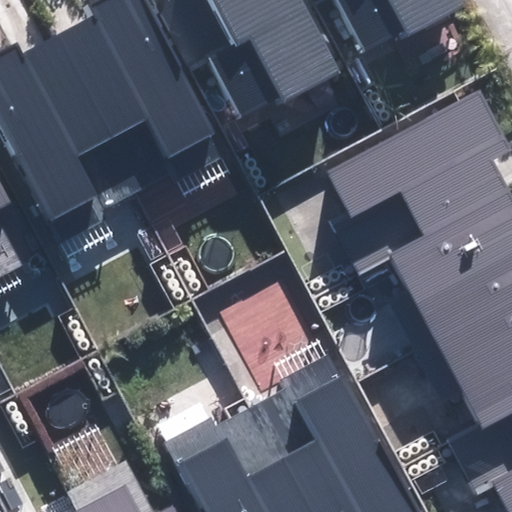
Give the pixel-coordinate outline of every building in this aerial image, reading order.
[(315,0),(336,0),(363,50),(401,30),(404,37),(468,4),(465,0),(87,0),(96,15),(24,53),(19,42),(0,51),(0,124),(62,242),(108,218),(93,189),(159,155),(174,185),(228,157),(181,68),(208,55),(239,114),(275,95),(279,104),(344,70),(309,3),(315,0)] [(495,482),(510,511),(511,511),(511,196),(493,160),(511,149),(511,148),(481,91),(327,172),(350,215),(331,225),(360,278),(395,259),(481,421),(449,437),(478,491),(495,482)] [(0,211),(14,204),(0,177),(0,257),(4,255),(0,248),(0,211)] [(166,442),(203,511),(415,511),(331,355),(280,382),(284,390),(218,425),(214,417),(166,442)] [(179,511),(175,505),(161,511),(141,511),(126,484),(74,511),(179,511)]
